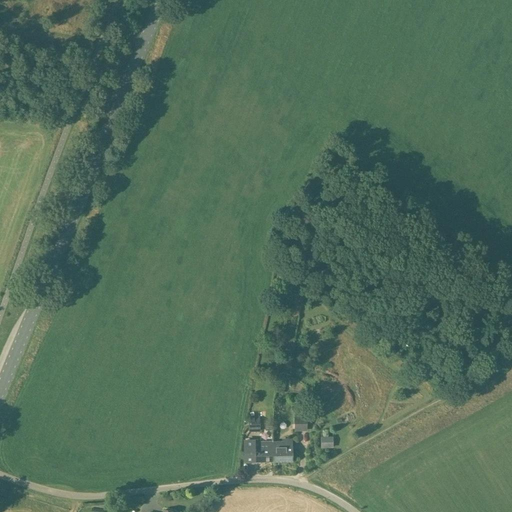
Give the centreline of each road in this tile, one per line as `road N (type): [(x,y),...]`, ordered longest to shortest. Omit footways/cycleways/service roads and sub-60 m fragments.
road 1 (secondary): [(0,397),(162,0)]
road 2 (unclassified): [(353,511),(309,487),(263,478),(80,496),(0,474)]
